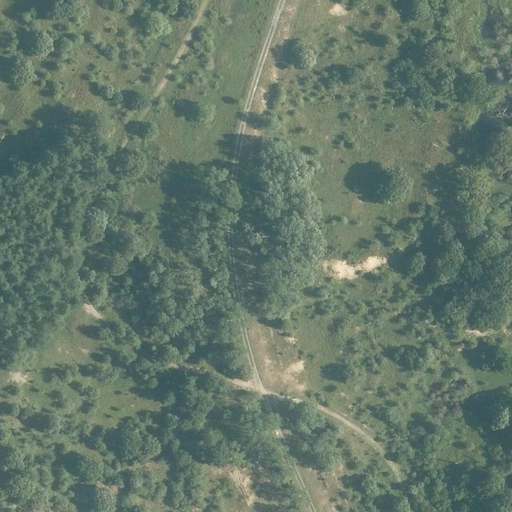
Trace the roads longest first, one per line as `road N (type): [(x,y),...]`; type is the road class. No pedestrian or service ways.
road 1 (track): [(407,511),(402,481),(378,443),(256,382),(170,365),(122,341),(82,294),(72,268),(75,233)]
road 2 (track): [(207,0),(75,233)]
